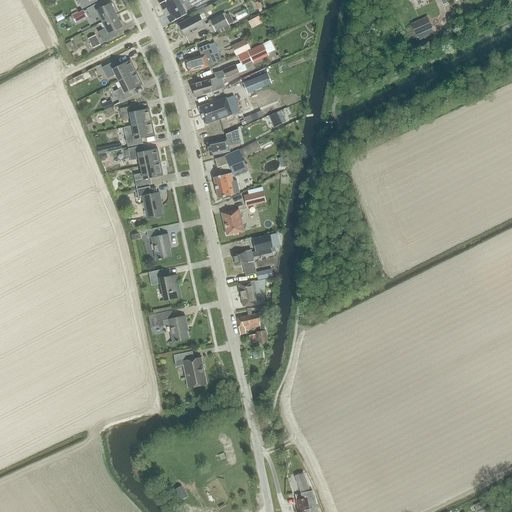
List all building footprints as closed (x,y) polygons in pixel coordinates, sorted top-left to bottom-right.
[(77,0),(82,9),(98,0),(77,0)] [(166,0),(160,4),(165,13),(180,5),(179,4),(184,1),(184,2),(187,0),(166,0)] [(180,5),(165,13),(170,23),(185,14),(184,11),(204,0),(187,0),(184,2),(184,1),(179,4),(180,5)] [(116,15),(110,3),(104,6),(101,1),(86,9),(91,19),(98,16),(102,22),(116,15)] [(232,15),(235,21),(249,15),(246,9),(232,15)] [(84,10),(73,16),(77,22),(87,17),(84,10)] [(222,14),(209,21),(215,31),(233,22),(229,13),(223,16),(222,14)] [(179,24),(185,36),(205,26),(199,14),(179,24)] [(115,30),(122,26),(116,15),(102,22),(105,28),(98,32),(103,43),(117,36),(115,30)] [(252,29),(264,23),(260,16),(249,21),(252,29)] [(432,28),(426,16),(410,23),(415,35),(432,28)] [(100,45),(95,35),(88,39),(93,48),(100,45)] [(250,49),(245,39),(231,46),(236,56),(250,49)] [(275,50),(271,42),(264,45),(263,43),(247,51),(237,56),(242,66),(251,61),(252,63),(269,56),(267,53),(275,50)] [(213,54),(211,49),(208,44),(198,48),(200,56),(185,60),(188,72),(204,68),(216,62),(216,61),(221,59),(218,52),(213,54)] [(118,81),(136,72),(130,60),(118,66),(116,61),(102,67),(107,78),(115,75),(118,81)] [(204,95),(218,89),(225,87),(222,79),(225,78),(226,78),(239,73),(236,64),(222,69),(223,70),(214,73),(216,78),(211,80),(191,85),(195,97),(204,94),(204,95)] [(97,75),(94,69),(87,72),(90,78),(97,75)] [(130,90),(142,84),(136,72),(118,81),(122,88),(114,91),(119,102),(133,95),(130,90)] [(243,84),(247,94),(272,84),(268,74),(243,84)] [(225,97),(198,107),(205,125),(225,117),(232,115),(239,112),(236,105),(229,108),(225,99),(225,97)] [(104,110),(113,105),(111,100),(102,104),(104,110)] [(132,126),(151,122),(149,109),(136,111),(135,105),(119,109),(122,121),(130,119),(132,126)] [(283,115),(281,110),(269,116),(274,128),(282,124),(279,118),(283,115)] [(141,138),(154,135),(151,122),(132,126),(123,127),(125,135),(127,147),(142,144),(141,138)] [(213,142),(207,143),(207,145),(209,144),(209,147),(208,147),(210,156),(229,152),(228,147),(238,145),(240,144),(237,129),(225,134),(226,140),(222,141),(222,140),(213,142)] [(122,149),(120,143),(97,148),(98,154),(122,149)] [(140,166),(160,162),(157,149),(144,151),(143,146),(128,149),(130,160),(139,159),(140,166)] [(239,149),(224,156),(233,176),(234,178),(248,172),(248,170),(243,158),(239,150),(239,149)] [(150,178),(163,175),(160,162),(140,166),(142,173),(133,175),(136,187),(151,184),(150,178)] [(213,178),(218,198),(235,194),(230,173),(213,178)] [(147,219),(162,215),(160,202),(161,202),(159,192),(157,193),(155,188),(150,189),(149,187),(136,190),(138,197),(142,196),(147,219)] [(244,196),(246,207),(266,203),(263,191),(244,196)] [(221,213),(226,235),(232,234),(233,236),(238,235),(237,232),(243,231),(238,209),(221,213)] [(156,260),(171,257),(169,244),(170,244),(168,234),(160,236),(159,227),(146,230),(148,238),(151,238),(156,260)] [(270,235),(252,239),(255,252),(256,252),(271,249),(273,248),(280,246),(277,234),(270,235)] [(233,254),(235,266),(242,264),(245,275),(255,273),(250,250),(233,254)] [(271,268),(255,271),(257,279),(272,276),(271,268)] [(181,297),(176,275),(164,278),(162,270),(148,273),(151,286),(160,284),(164,300),(158,302),(181,297)] [(239,284),(243,307),(258,304),(256,294),(263,293),(264,280),(254,282),(253,281),(239,284)] [(166,343),(188,339),(186,326),(187,326),(185,316),(173,318),(172,311),(148,315),(150,327),(158,326),(158,327),(169,325),(172,341),(166,342),(166,343)] [(248,316),(247,316),(249,328),(260,326),(261,331),(264,330),(262,322),(265,321),(264,316),(263,311),(258,313),(251,315),(248,316)] [(247,316),(237,318),(239,327),(238,327),(239,331),(240,335),(246,333),(245,329),(249,328),(247,316)] [(256,334),(254,334),(256,342),(256,343),(265,341),(267,341),(266,335),(265,330),(264,330),(261,331),(256,332),(256,334)] [(188,387),(206,384),(201,358),(194,360),(192,351),(173,355),(176,367),(184,365),(188,387)] [(309,489),(303,472),(294,476),(300,492),(309,489)] [(181,486),(173,491),(179,501),(187,496),(181,486)] [(316,506),(316,505),(314,496),(313,496),(312,490),(300,492),(300,493),(295,494),(298,509),(316,506)] [(480,500),(473,503),(476,510),(476,511),(488,511),(487,507),(484,508),(484,507),(480,500)]
